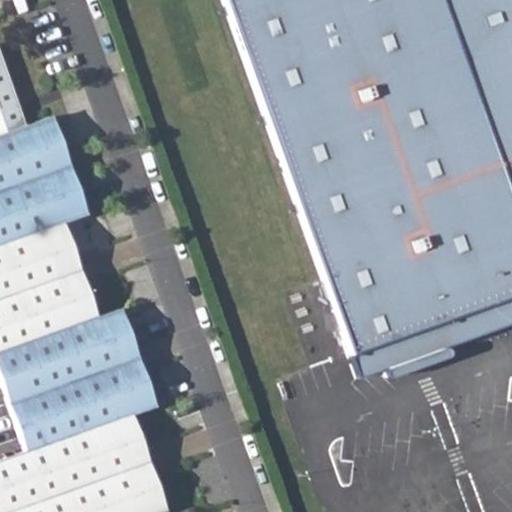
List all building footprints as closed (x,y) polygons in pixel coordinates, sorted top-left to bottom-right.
[(511,0),(220,0),(347,353),(511,294),(511,0)] [(0,61),(0,131),(22,124),(0,61)] [(0,188),(64,165),(47,115),(22,124),(0,131),(0,188)] [(64,165),(0,188),(0,242),(58,222),(81,213),(64,165)] [(0,296),(76,269),(58,222),(0,242),(0,296)] [(0,348),(92,315),(76,269),(0,296),(0,348)] [(511,294),(347,353),(356,377),(413,357),(511,321),(511,294)] [(92,315),(0,348),(0,387),(5,402),(133,356),(115,307),(92,315)] [(133,356),(5,402),(22,450),(128,412),(151,404),(133,356)] [(22,450),(0,458),(0,511),(145,460),(128,412),(22,450)] [(145,460),(0,511),(152,511),(162,509),(145,460)]
